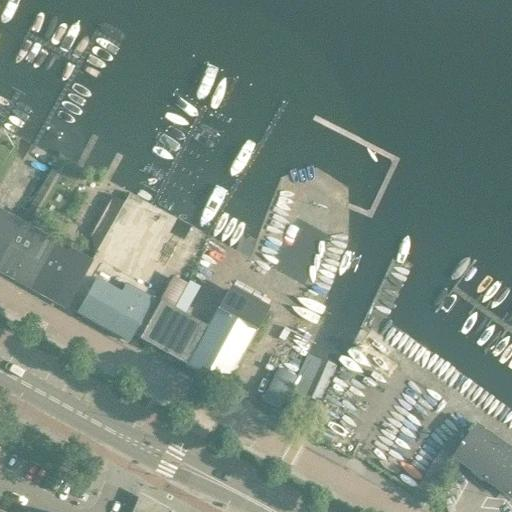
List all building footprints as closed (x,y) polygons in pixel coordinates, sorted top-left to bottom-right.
[(0,271),(30,288),(55,242),(26,226),(63,163),(56,160),(20,223),(0,259),(0,271)] [(0,259),(20,223),(0,211),(0,259)] [(65,307),(90,262),(55,242),(30,288),(65,307)] [(128,341),(152,298),(125,284),(121,292),(96,278),(77,313),(128,341)] [(222,385),(263,311),(227,292),(208,327),(160,300),(138,339),(222,385)] [(294,377),(278,368),(261,401),(277,409),(294,377)] [(511,446),(478,422),(464,443),(459,439),(450,452),(494,484),(491,487),(501,494),(504,491),(511,496),(511,446)] [(423,496),(451,455),(439,447),(411,488),(423,496)] [(161,511),(145,503),(143,503),(141,503),(140,503),(139,504),(138,505),(137,506),(134,511),(161,511)]
